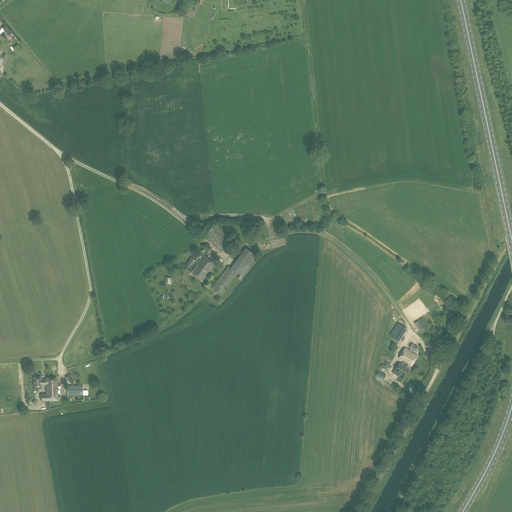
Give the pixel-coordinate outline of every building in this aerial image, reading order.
[(0,27),(0,34),(4,30),(11,39),(15,36),(6,25),(2,28),(1,29),(0,27)] [(217,223),(204,234),(220,253),(233,242),(217,223)] [(251,246),(248,249),(246,248),(231,268),(229,267),(213,289),(221,295),(237,273),(240,275),(238,278),(241,281),(258,257),(253,254),(256,250),(251,246)] [(203,255),(191,273),(202,282),(208,275),(207,275),(215,264),(203,255)] [(196,262),(190,258),(183,268),(189,272),(196,262)] [(396,325),(395,333),(398,333),(397,340),(402,341),(405,324),(400,323),(399,326),(396,325)] [(412,339),(407,346),(410,349),(409,351),(405,349),(399,358),(404,361),(402,363),(405,364),(405,363),(408,365),(409,365),(411,366),(418,357),(413,354),(419,344),(412,339)] [(406,368),(408,365),(405,363),(405,364),(402,363),(401,365),(399,363),(395,370),(404,376),(408,369),(406,368)] [(41,401),(52,401),(57,401),(57,378),(47,378),(47,380),(41,380),(41,377),(34,377),(34,387),(41,387),(41,385),(47,385),(47,394),(41,394),(41,401)] [(68,396),(83,396),(88,396),(88,391),(83,391),(83,386),(68,386),(68,396)]
